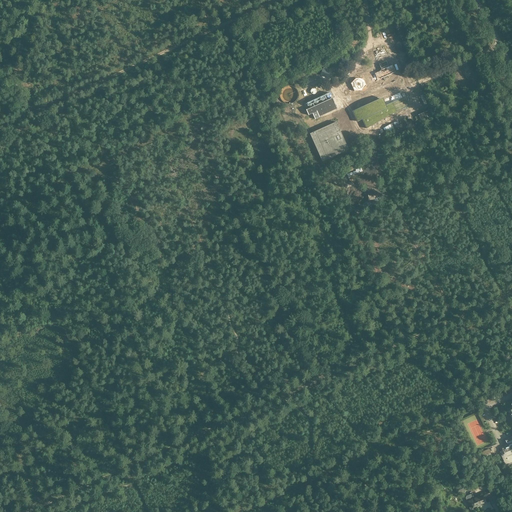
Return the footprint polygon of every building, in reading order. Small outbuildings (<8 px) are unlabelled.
[(358,86),(400,70),(397,60),(393,62),(391,57),(383,60),(385,66),(355,77),(358,86)] [(471,64),(466,66),(470,83),(479,80),(476,67),(472,69),(471,64)] [(324,68),(323,71),(321,75),(326,78),(331,80),(334,73),(324,68)] [(284,104),(287,104),(290,104),(293,103),(295,101),(297,99),(298,96),(297,93),(296,91),(294,88),(292,87),(289,86),(286,86),(283,87),(281,89),(280,92),(279,94),(279,97),(280,100),(282,102),(284,104)] [(381,99),(352,112),(357,122),(362,120),(366,129),(404,108),(409,105),(405,97),(392,103),(385,106),(384,106),(381,99)] [(319,117),(336,109),(337,109),(332,98),(331,99),(332,99),(306,111),(306,110),(308,116),(309,116),(308,115),(316,112),(319,117)] [(336,122),(310,134),(322,162),(349,150),(336,122)] [(511,407),(507,410),(511,420),(511,436),(504,441),(506,446),(500,449),(503,454),(500,455),(505,467),(511,463),(511,407)] [(480,459),(491,453),(489,449),(478,454),(480,459)] [(457,494),(465,491),(462,485),(455,488),(457,494)] [(465,499),(467,503),(468,502),(469,506),(471,510),(472,510),(473,508),(476,507),(477,507),(483,505),(483,503),(486,502),(488,503),(489,502),(486,495),(485,496),(484,493),(478,495),(479,496),(475,498),(472,494),(466,496),(465,499)]
